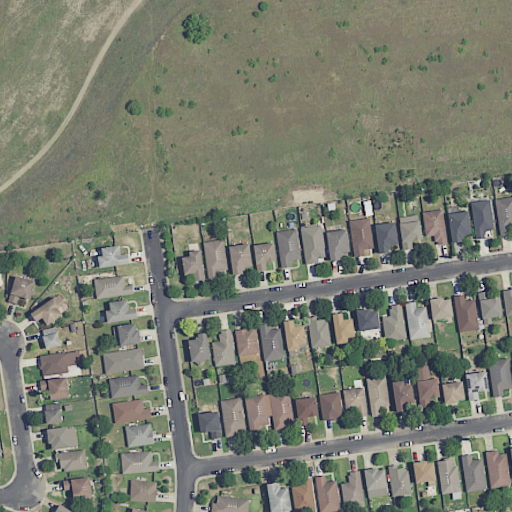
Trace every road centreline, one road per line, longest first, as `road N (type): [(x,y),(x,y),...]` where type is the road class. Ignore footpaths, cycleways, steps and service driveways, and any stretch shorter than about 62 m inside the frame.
road 1 (residential): [(164,315),(511,262)]
road 2 (residential): [(189,473),(511,425)]
road 3 (residential): [(186,511),(189,473),(151,229)]
road 4 (residential): [(31,497),(10,337)]
